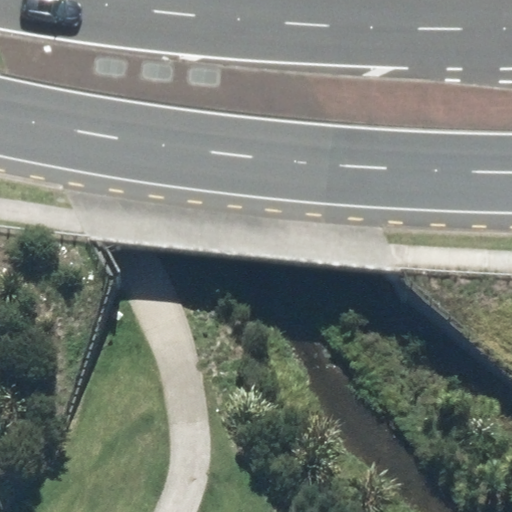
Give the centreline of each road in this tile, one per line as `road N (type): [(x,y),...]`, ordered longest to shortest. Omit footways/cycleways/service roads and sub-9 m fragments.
road 1 (secondary): [(511,179),(187,150),(0,120)]
road 2 (secondary): [(82,0),(511,42)]
